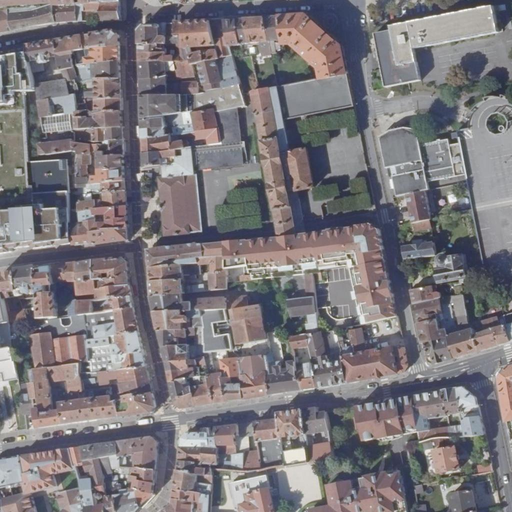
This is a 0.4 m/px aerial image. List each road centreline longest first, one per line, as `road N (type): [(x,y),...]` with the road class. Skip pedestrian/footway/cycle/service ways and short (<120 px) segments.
road 1 (secondary): [(0,449),(421,379)]
road 2 (residential): [(421,379),(363,110)]
road 3 (residential): [(129,23),(347,0)]
road 4 (residential): [(482,362),(511,503)]
road 5 (residential): [(0,263),(133,243)]
road 6 (residential): [(0,39),(129,23)]
road 7 (unknown): [(511,234),(498,219),(471,115)]
